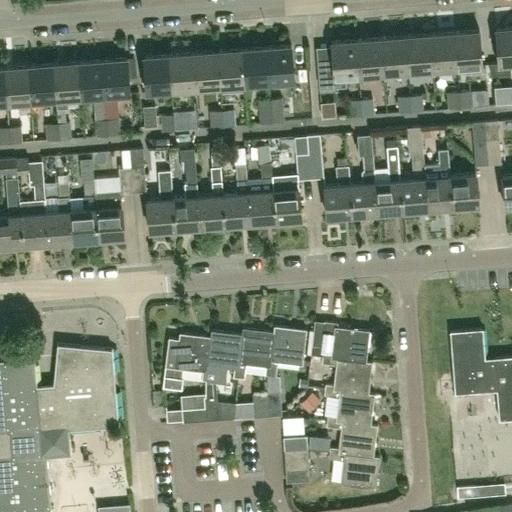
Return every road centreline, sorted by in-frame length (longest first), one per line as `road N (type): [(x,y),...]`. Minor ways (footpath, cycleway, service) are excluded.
road 1 (residential): [(3,25),(308,0)]
road 2 (residential): [(130,285),(405,263)]
road 3 (residential): [(405,263),(421,473),(415,499),(382,511)]
road 4 (residential): [(150,511),(130,285)]
road 5 (residential): [(0,295),(130,285)]
